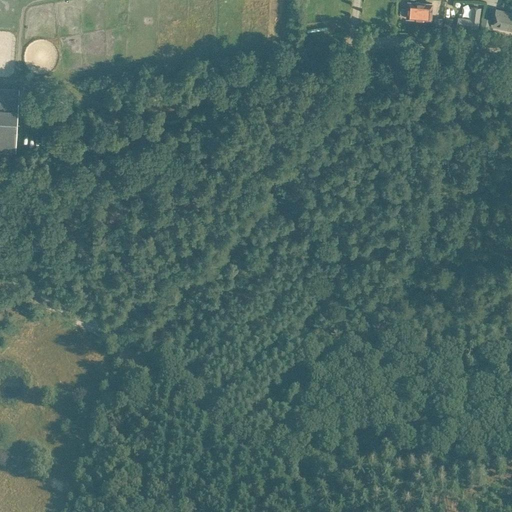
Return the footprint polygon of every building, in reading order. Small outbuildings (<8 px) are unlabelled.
[(407,15),(431,17),(432,3),(408,1),(407,15)] [(458,16),(457,25),(478,28),(481,6),(472,5),(470,17),(458,16)] [(511,27),(511,11),(496,8),(493,23),(511,27)] [(0,86),(0,150),(16,152),(20,88),(0,86)] [(70,117),(66,92),(59,94),(63,119),(70,117)]
